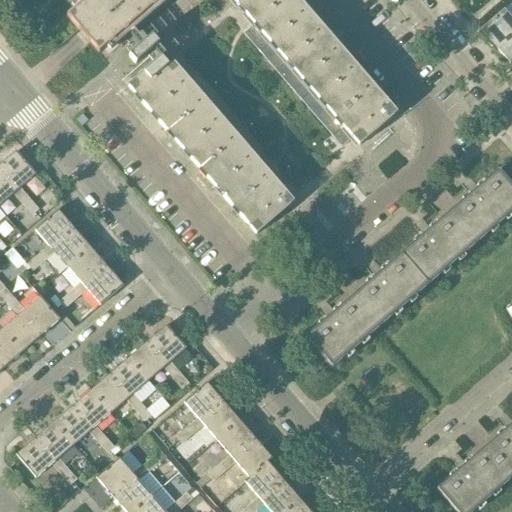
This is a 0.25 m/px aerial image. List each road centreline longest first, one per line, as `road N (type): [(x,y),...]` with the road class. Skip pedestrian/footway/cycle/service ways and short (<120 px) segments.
road 1 (residential): [(227,341),(440,154),(446,140),(333,0)]
road 2 (residential): [(166,270),(10,89)]
road 3 (residential): [(0,422),(166,270)]
road 4 (residential): [(361,496),(227,341)]
road 5 (residential): [(361,496),(511,363)]
road 6 (residential): [(511,119),(408,0)]
